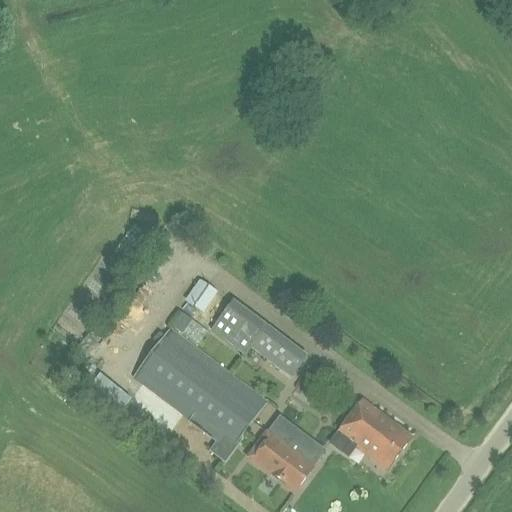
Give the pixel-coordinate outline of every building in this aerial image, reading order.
[(118,250),(126,233),(116,228),(108,246),(118,250)] [(217,292),(199,281),(185,301),(203,314),(217,292)] [(235,307),(232,308),(213,333),(246,357),(250,350),(290,380),(306,359),(266,328),(264,331),(235,307)] [(170,331),(134,379),(231,451),(267,403),(170,331)] [(330,443),(348,457),(356,447),(387,470),(411,439),(361,401),(330,443)] [(324,452),(280,419),(250,459),(295,493),(312,470),(311,469),(324,452)]
